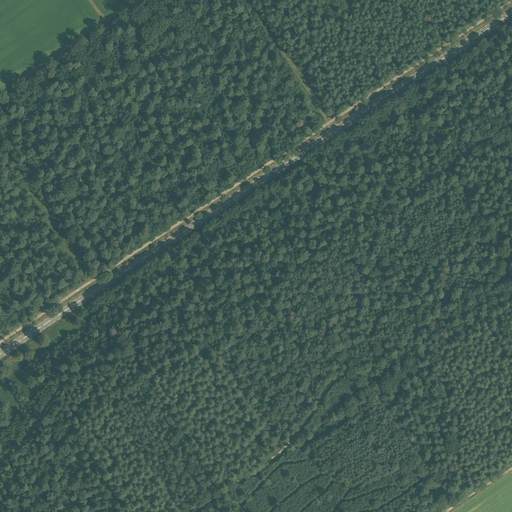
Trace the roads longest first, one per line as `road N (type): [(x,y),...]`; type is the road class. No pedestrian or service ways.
road 1 (track): [(0,461),(87,375),(211,325),(511,124)]
road 2 (primary): [(0,353),(511,12)]
road 3 (track): [(511,290),(418,330),(333,380),(283,450),(192,511)]
